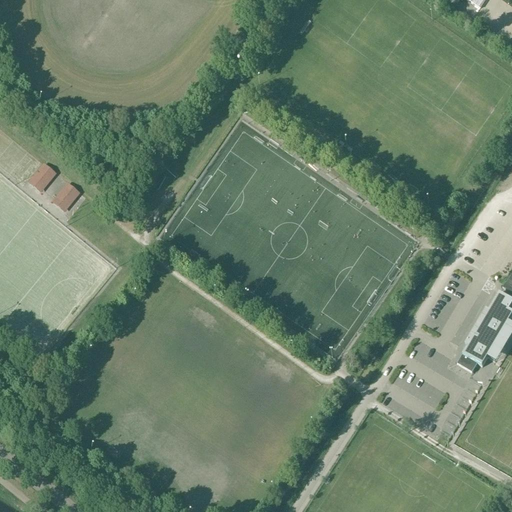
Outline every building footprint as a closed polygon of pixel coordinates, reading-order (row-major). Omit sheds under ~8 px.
[(469,5),(464,15),(470,18),(475,7),(469,5)] [(55,178),(43,168),(27,187),(40,197),(55,178)] [(66,187),(51,206),(63,217),(79,198),(66,187)] [(511,274),(506,285),(505,284),(502,290),(511,295),(511,274)] [(477,366),(482,369),(488,359),(495,364),(511,336),(511,326),(508,324),(511,318),(511,314),(509,312),(511,307),(511,301),(499,294),(457,366),(472,375),(477,366)]
